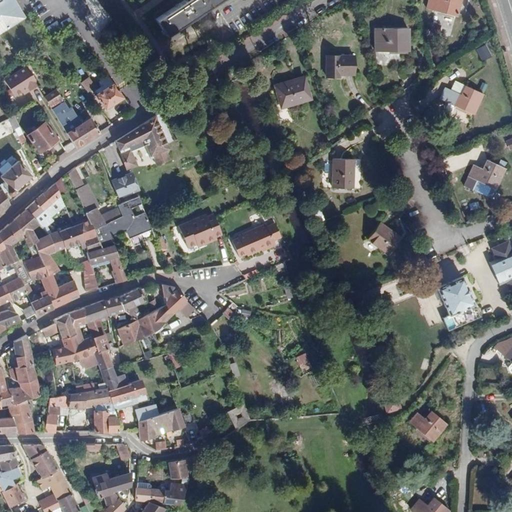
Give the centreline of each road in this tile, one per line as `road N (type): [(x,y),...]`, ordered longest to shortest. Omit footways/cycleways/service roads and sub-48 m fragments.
road 1 (residential): [(0,220),(82,152),(317,0)]
road 2 (residential): [(0,344),(65,307),(138,281),(227,274)]
road 3 (residential): [(0,440),(127,439),(147,455),(181,455),(226,428)]
